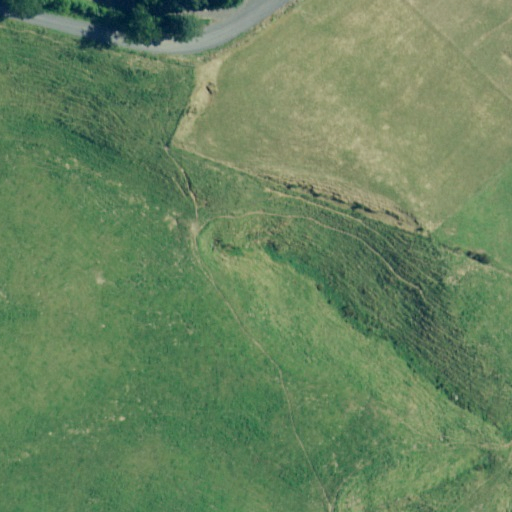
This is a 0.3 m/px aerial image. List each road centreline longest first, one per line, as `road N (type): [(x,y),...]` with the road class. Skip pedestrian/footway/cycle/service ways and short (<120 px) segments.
road 1 (unclassified): [(264,0),(196,46),(136,60),(0,22)]
road 2 (track): [(261,2),(198,12),(132,0)]
